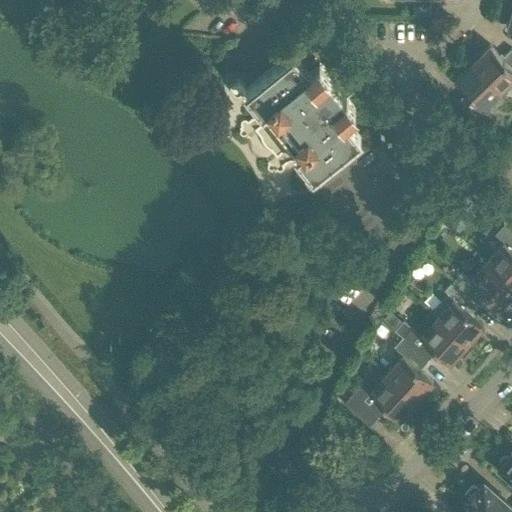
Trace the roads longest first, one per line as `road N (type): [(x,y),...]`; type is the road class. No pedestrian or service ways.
road 1 (secondary): [(162,511),(0,327)]
road 2 (residential): [(374,498),(511,367)]
road 3 (residential): [(397,91),(445,141),(511,173)]
road 4 (residential): [(397,91),(462,27),(477,0)]
